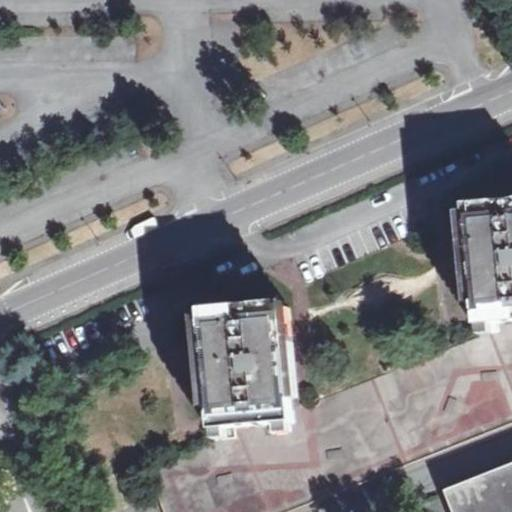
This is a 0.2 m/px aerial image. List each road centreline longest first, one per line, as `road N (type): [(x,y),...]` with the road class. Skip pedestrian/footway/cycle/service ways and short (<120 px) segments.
road 1 (secondary): [(0,316),(511,95)]
road 2 (residential): [(331,511),(511,440)]
